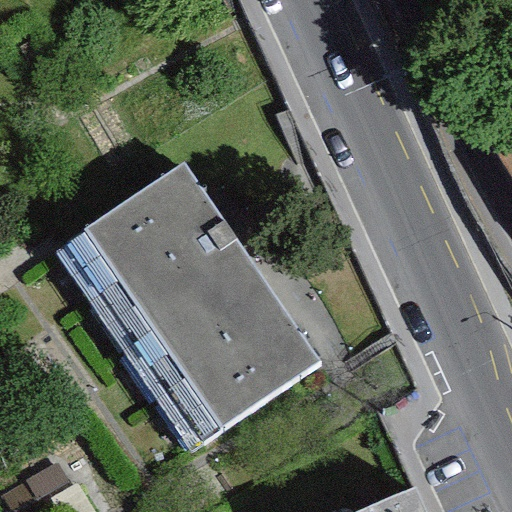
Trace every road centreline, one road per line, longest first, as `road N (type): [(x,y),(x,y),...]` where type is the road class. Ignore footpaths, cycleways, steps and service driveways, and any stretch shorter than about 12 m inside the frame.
road 1 (residential): [(307,0),(511,456)]
road 2 (residential): [(407,0),(511,215)]
